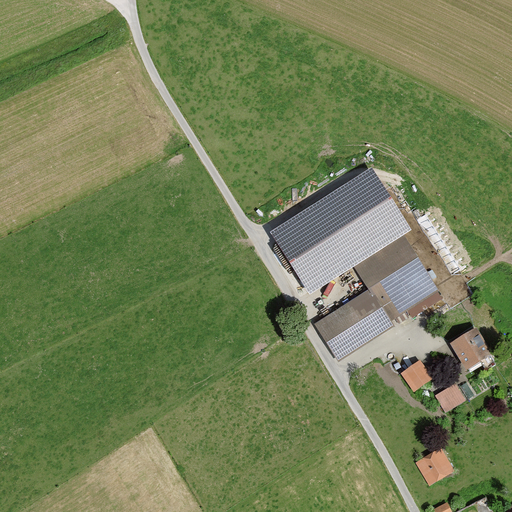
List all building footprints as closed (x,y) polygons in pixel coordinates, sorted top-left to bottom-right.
[(316,328),(341,366),(426,311),(444,300),(401,234),(408,230),(370,172),(324,202),(269,237),(308,296),(351,268),(368,294),(316,328)] [(453,349),(468,374),(493,360),(477,334),(453,349)] [(401,378),(415,397),(435,383),(421,363),(401,378)] [(467,403),(455,386),(435,400),(446,417),(467,403)] [(417,466),(431,490),(456,475),(441,451),(417,466)]
